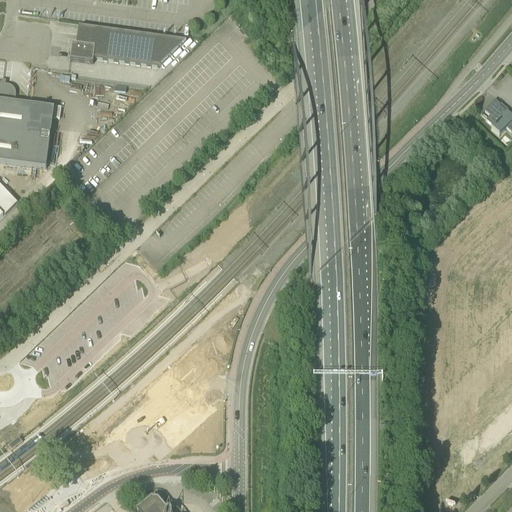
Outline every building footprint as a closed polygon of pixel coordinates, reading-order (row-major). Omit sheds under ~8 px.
[(72,46),(70,62),(93,65),(94,61),(158,70),(187,43),(79,28),(76,46),(72,46)] [(1,84),(0,84),(0,163),(46,170),(54,109),(15,104),(16,97),(16,95),(16,94),(16,93),(15,92),(15,91),(14,90),(13,89),(12,88),(11,87),(10,87),(9,86),(8,86),(0,85),(1,84)] [(511,133),(511,115),(507,112),(506,113),(499,107),(501,106),(495,101),(481,117),(494,128),(491,131),(500,138),(507,130),(511,134),(511,133)] [(0,184),(0,210),(6,217),(19,205),(0,184)] [(137,511),(171,511),(170,511),(169,511),(168,511),(167,511),(158,501),(152,500),(137,511)]
